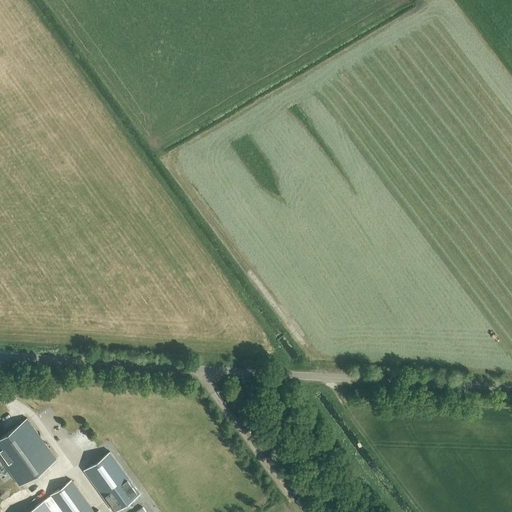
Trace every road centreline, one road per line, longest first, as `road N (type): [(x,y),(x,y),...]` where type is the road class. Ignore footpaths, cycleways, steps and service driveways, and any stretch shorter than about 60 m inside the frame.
road 1 (unclassified): [(0,362),(511,387)]
road 2 (track): [(197,371),(298,511)]
